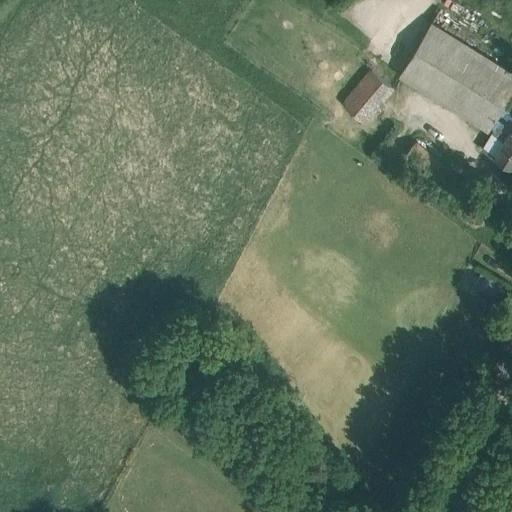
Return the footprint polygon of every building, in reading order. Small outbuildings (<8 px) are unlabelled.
[(400,72),(489,127),(511,90),(511,71),(432,21),(400,72)] [(395,87),(371,66),(343,100),(367,121),(395,87)] [(483,148),(511,165),(511,113),(506,110),(483,148)] [(441,193),(456,174),(415,140),(400,159),(441,193)] [(482,272),(476,279),(492,291),(498,284),(482,272)]
